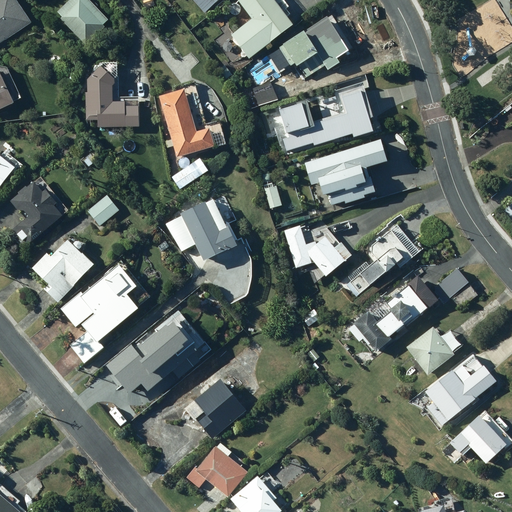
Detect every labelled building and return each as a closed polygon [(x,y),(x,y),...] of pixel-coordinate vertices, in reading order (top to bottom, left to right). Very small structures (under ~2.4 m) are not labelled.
[(0,0),(0,46),(35,24),(20,0),(0,0)] [(66,19),(64,20),(88,46),(108,28),(106,26),(111,21),(91,0),(76,0),(61,14),(66,19)] [(243,0),(258,21),(236,36),(253,60),(299,27),(288,13),(293,9),(286,0),(243,0)] [(333,20),(284,49),(295,67),(300,64),(308,78),(329,66),(332,71),(343,64),(341,60),(353,53),(333,20)] [(184,30),(172,41),(179,49),(191,38),(184,30)] [(205,48),(199,51),(202,57),(208,54),(205,48)] [(279,71),(282,70),(274,56),(262,63),(269,77),(276,73),(278,77),(281,75),(279,71)] [(93,81),(93,95),(90,95),(91,122),(102,121),(102,129),(144,128),(143,99),(122,100),(122,64),(109,65),(93,81)] [(227,66),(222,69),(229,79),(234,76),(227,66)] [(4,72),(0,73),(0,114),(20,105),(4,72)] [(255,89),(261,107),(279,100),(273,83),(255,89)] [(164,98),(181,158),(219,147),(214,130),(202,133),(190,90),(164,98)] [(339,96),(350,140),(374,134),(363,90),(339,96)] [(283,106),(254,114),(257,124),(266,122),(267,127),(288,121),(283,106)] [(272,160),(268,142),(258,144),(262,162),(272,160)] [(383,142),(354,151),(341,155),(312,163),(318,182),(323,180),(328,194),(331,193),(334,204),(347,200),(377,192),(373,179),(370,180),(366,166),(388,159),(383,142)] [(0,188),(2,190),(19,169),(0,153),(0,188)] [(85,161),(89,167),(98,161),(94,156),(85,161)] [(204,160),(175,178),(182,190),(211,172),(204,160)] [(62,205),(51,192),(48,195),(40,184),(32,191),(30,189),(23,194),(25,196),(16,203),(23,212),(30,213),(34,218),(13,235),(24,249),(34,241),(35,243),(67,217),(59,207),(62,205)] [(278,184),(265,188),(271,209),(284,205),(278,184)] [(110,197),(91,212),(102,227),(121,211),(110,197)] [(211,204),(186,216),(209,263),(243,247),(232,225),(229,226),(219,205),(213,208),(211,204)] [(287,231),(300,270),(319,263),(332,279),(357,257),(347,245),(341,251),(331,239),(322,247),(321,243),(311,247),(304,226),(287,231)] [(349,286),(357,297),(373,285),(374,287),(392,274),(393,275),(423,254),(403,227),(376,247),(375,254),(381,263),(373,269),(370,265),(352,279),(354,282),(349,286)] [(38,270),(53,285),(48,290),(60,303),(99,267),(86,254),(90,243),(73,237),(70,246),(56,259),(53,256),(38,270)] [(91,332),(74,346),(88,365),(108,349),(107,348),(118,340),(114,335),(144,311),(133,296),(142,289),(125,267),(86,297),(84,294),(64,309),(79,327),(97,313),(100,316),(87,326),(91,332)] [(466,282),(454,268),(433,290),(445,302),(466,282)] [(359,326),(381,354),(396,341),(395,339),(436,306),(418,283),(390,305),(392,307),(378,318),(375,314),(359,326)] [(317,317),(311,308),(300,316),(305,325),(317,317)] [(174,316),(154,334),(182,366),(202,348),(192,337),(195,334),(194,329),(190,324),(186,323),(183,326),(174,316)] [(457,354),(466,348),(454,332),(445,338),(439,329),(411,349),(431,377),(459,357),(457,354)] [(319,341),(308,347),(315,358),(325,353),(319,341)] [(429,393),(438,404),(431,409),(445,427),(486,395),(478,384),(491,374),(476,356),(429,393)] [(148,370),(134,382),(150,401),(165,389),(148,370)] [(199,403),(192,409),(215,440),(251,412),(227,381),(224,383),(217,374),(192,393),(199,403)] [(511,437),(489,413),(455,444),(468,457),(477,449),(493,466),(511,448),(511,437)] [(233,458),(236,454),(225,444),(201,471),(198,469),(190,478),(202,489),(210,480),(230,498),(251,474),(233,458)] [(0,485),(0,481),(4,477),(0,474),(0,511),(26,511),(6,493),(7,492),(0,485)] [(286,511),(278,502),(281,500),(264,479),(236,502),(244,511),(286,511)]
